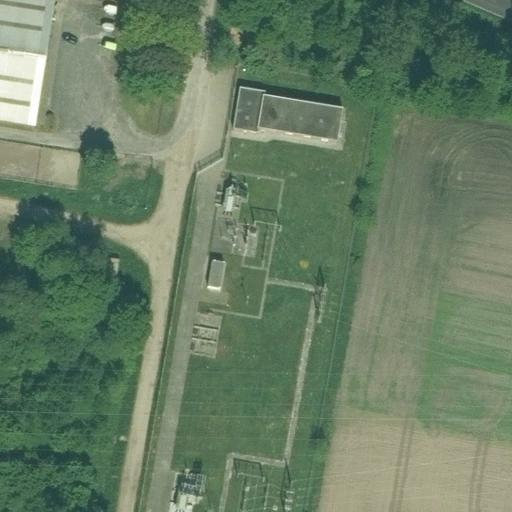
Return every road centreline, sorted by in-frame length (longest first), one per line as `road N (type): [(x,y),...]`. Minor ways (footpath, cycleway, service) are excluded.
road 1 (track): [(120,511),(162,248)]
road 2 (track): [(162,248),(0,208)]
